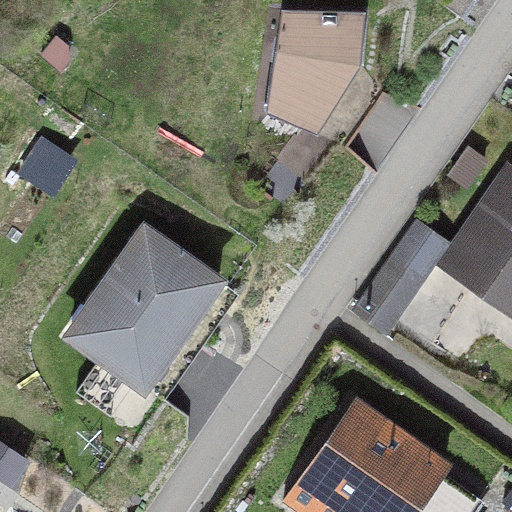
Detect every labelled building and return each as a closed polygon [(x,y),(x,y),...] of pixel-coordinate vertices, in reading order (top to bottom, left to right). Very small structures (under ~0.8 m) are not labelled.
[(265,112),(317,135),(368,78),(360,65),(365,11),(281,9),(265,112)] [(511,172),(509,170),(445,263),(511,308),(511,172)] [(70,334),(158,397),(233,291),(144,228),(70,334)] [(421,276),(393,257),(357,309),(385,329),(421,276)] [(360,511),(472,511),(481,500),(352,409),(306,474),(303,472),(284,498),(304,511),(346,511),(351,506),(360,511)]
